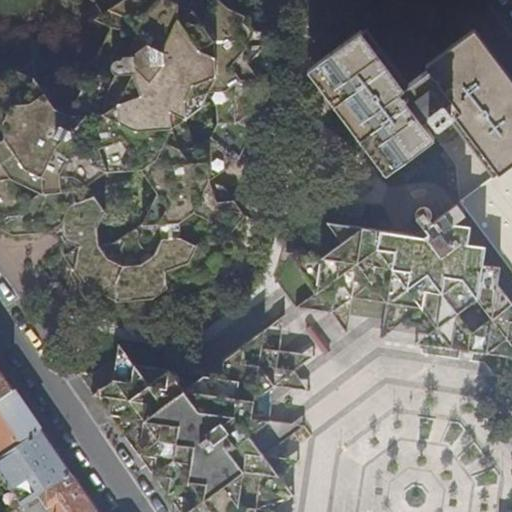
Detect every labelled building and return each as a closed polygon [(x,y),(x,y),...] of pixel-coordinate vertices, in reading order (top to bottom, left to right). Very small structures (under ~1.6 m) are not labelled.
[(0,157),(22,169),(7,181),(8,197),(24,205),(39,195),(56,194),(74,193),(103,172),(137,170),(153,160),(168,129),(199,108),(206,93),(214,79),(211,21),(241,1),(259,6),(264,0),(213,0),(194,13),(176,4),(159,15),(141,16),(125,0),(116,0),(94,1),(111,26),(115,14),(147,23),(186,35),(197,53),(184,79),(149,94),(128,156),(99,161),(70,175),(22,150),(2,140),(0,136),(0,157)] [(92,0),(94,1),(116,0),(125,0),(141,16),(159,15),(158,0),(92,0)] [(183,0),(176,4),(194,13),(213,0),(183,0)] [(202,165),(220,174),(235,164),(250,133),(248,115),(263,105),(280,71),(278,36),(265,16),(259,6),(241,1),(211,21),(214,79),(206,93),(215,109),(216,126),(210,141),(194,151),(202,165)] [(30,63),(0,82),(0,136),(2,140),(22,150),(70,175),(99,161),(128,156),(149,94),(184,79),(197,53),(186,35),(147,23),(115,14),(111,26),(96,60),(64,79),(31,82),(30,63)] [(312,61),(392,166),(434,134),(457,116),(497,168),(511,157),(511,88),(467,28),(425,59),(428,64),(399,86),(355,29),(312,61)] [(511,157),(497,168),(457,116),(434,134),(455,161),(460,198),(467,208),(511,266),(511,157)] [(168,129),(153,160),(203,185),(220,174),(202,165),(194,151),(184,137),(168,129)] [(0,232),(8,237),(42,234),(57,224),(66,207),(56,194),(39,195),(24,205),(8,197),(7,181),(22,169),(0,157),(0,232)] [(137,170),(156,196),(140,228),(111,248),(93,250),(91,231),(75,232),(60,242),(61,261),(68,270),(77,276),(95,281),(95,294),(112,303),(145,301),(161,292),(177,282),(210,279),(227,269),(241,241),(240,222),(221,193),(203,185),(153,160),(137,170)] [(57,224),(42,234),(60,242),(75,232),(91,231),(99,214),(91,203),(88,200),(74,193),(56,194),(66,207),(57,224)] [(467,208),(460,198),(445,209),(452,220),(467,208)] [(511,300),(452,220),(445,209),(415,232),(326,219),(341,239),(321,254),(286,249),(315,289),(294,304),(348,311),(351,294),(385,299),(380,333),(400,319),(434,324),(462,328),(463,321),(455,310),(475,295),(490,315),(480,322),(479,331),(511,335),(511,300)] [(77,276),(68,270),(80,288),(95,294),(95,281),(77,276)] [(511,353),(511,335),(479,331),(480,322),(470,330),(463,321),(462,328),(434,324),(414,339),(511,353)] [(178,368),(132,361),(126,396),(117,402),(178,484),(249,431),(242,422),(243,412),(268,416),(253,396),(293,367),(264,326),(223,356),(220,374),(202,371),(192,357),(178,368)] [(181,511),(199,511),(193,504),(264,451),(249,431),(178,484),(117,402),(126,396),(132,361),(119,344),(113,379),(79,374),(111,416),(181,511)] [(0,396),(12,388),(0,369),(0,396)] [(0,456),(40,429),(12,388),(0,396),(0,456)] [(70,472),(40,429),(0,456),(0,472),(22,505),(70,472)] [(199,511),(264,511),(273,506),(258,486),(293,491),(264,451),(193,504),(199,511)] [(11,511),(22,505),(0,472),(0,489),(2,493),(0,494),(0,503),(6,511),(11,511)] [(97,511),(70,472),(22,505),(11,511),(21,511),(22,511),(21,511),(97,511)]
